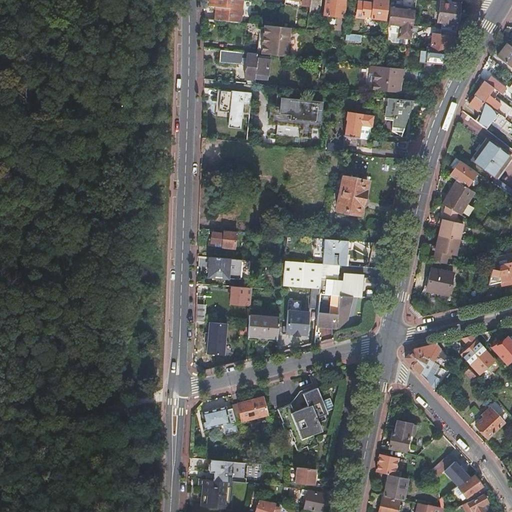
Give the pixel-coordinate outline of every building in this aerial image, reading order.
[(216,11),(215,20),(240,23),(243,0),(241,0),(210,0),(209,7),(216,8),(216,11)] [(310,0),(310,7),(309,16),(320,18),(322,0),(310,0)] [(344,17),(345,0),(325,0),(324,15),(344,17)] [(379,0),(373,0),(373,3),(358,1),(356,17),(365,18),(365,16),(371,17),(371,18),(385,20),(387,1),(379,0)] [(390,6),(388,25),(400,26),(399,34),(401,36),(408,37),(411,38),(413,25),(416,0),(402,0),(401,8),(390,6)] [(458,4),(441,2),(438,21),(442,22),(441,29),(456,31),(460,4),(458,4)] [(270,26),(264,26),(261,54),(287,57),(290,28),(281,27),(270,26)] [(433,33),(431,52),(445,53),(448,54),(450,49),(457,37),(455,37),(456,31),(441,29),(441,34),(433,33)] [(511,47),(511,46),(508,44),(497,58),(511,69),(511,47)] [(258,54),(220,50),(219,62),(246,65),(245,79),(256,81),(256,78),(268,80),(270,57),(258,55),(258,54)] [(422,62),(443,64),(443,63),(445,53),(431,52),(424,51),(421,50),(419,62),(422,62)] [(383,67),(370,66),(369,73),(375,74),(374,84),(374,89),(399,92),(400,77),(402,77),(403,69),(383,67)] [(490,79),(486,83),(494,88),(495,89),(498,85),(490,79)] [(485,82),(475,96),(500,115),(504,118),(505,119),(511,109),(495,97),(499,92),(498,92),(495,89),(494,88),(486,83),(485,82)] [(242,114),(244,92),(232,91),(232,92),(221,91),(219,111),(229,112),(228,127),(240,129),(242,114)] [(244,92),(242,114),(250,115),(252,93),(244,92)] [(500,115),(475,96),(469,104),(482,114),(480,116),(479,115),(475,121),(486,129),(491,124),(493,121),(495,123),(500,115)] [(271,106),(269,123),(301,127),(300,138),(311,139),(313,128),(320,129),(323,102),(313,101),(300,97),(300,99),(281,97),(280,107),(271,106)] [(404,132),(414,101),(388,98),(387,106),(386,106),(385,117),(394,118),(393,120),(392,131),(404,132)] [(359,134),(371,136),(373,116),(362,115),(362,114),(347,112),(346,120),(347,120),(345,135),(344,135),(344,136),(359,138),(359,134)] [(504,118),(500,115),(495,123),(493,121),(491,124),(500,131),(508,121),(505,119),(504,118)] [(511,157),(486,140),(472,161),(497,177),(511,157)] [(382,150),(395,151),(396,143),(383,141),(382,150)] [(341,144),(328,143),(327,150),(341,152),(341,144)] [(477,173),(460,161),(450,177),(457,181),(474,193),(474,192),(467,187),(477,173)] [(367,182),(346,177),(343,176),(336,209),(360,214),(367,182)] [(457,181),(443,205),(445,206),(458,213),(460,215),(474,193),(457,181)] [(208,207),(199,206),(199,217),(208,217),(208,207)] [(456,222),(458,213),(445,206),(442,219),(456,222)] [(439,235),(460,239),(463,224),(456,222),(442,219),(441,223),(439,235)] [(236,248),(237,232),(223,231),(223,233),(212,232),(211,243),(215,243),(223,244),(223,247),(236,248)] [(436,246),(435,251),(449,254),(456,255),(460,239),(439,235),(436,246)] [(338,265),(345,265),(346,254),(346,253),(346,252),(346,251),(347,251),(347,249),(348,240),(324,239),(322,263),(338,265)] [(435,251),(433,262),(447,264),(449,254),(435,251)] [(242,260),(210,257),(208,277),(241,280),(242,260)] [(500,261),(501,264),(498,265),(499,269),(492,268),(491,270),(488,284),(502,281),(502,285),(511,282),(511,261),(507,263),(507,259),(500,261)] [(322,263),(283,260),(283,264),(282,285),(311,288),(319,288),(320,279),(320,275),(329,275),(337,273),(338,273),(338,265),(322,263)] [(447,295),(453,273),(432,269),(427,291),(447,295)] [(320,279),(319,288),(319,293),(330,294),(338,295),(352,296),(361,297),(363,275),(343,273),(343,280),(342,283),(337,282),(337,281),(336,280),(320,279)] [(251,288),(231,287),(230,298),(230,305),(250,306),(251,288)] [(319,288),(311,288),(309,308),(317,308),(319,293),(319,288)] [(328,313),(337,314),(338,295),(330,294),(328,313)] [(328,313),(317,312),(316,326),(337,328),(346,319),(352,296),(338,295),(337,314),(328,313)] [(307,336),(309,312),(300,311),(301,301),(288,300),(285,334),(292,334),(292,336),(300,337),(300,335),(307,336)] [(206,306),(196,305),(195,321),(205,322),(206,306)] [(277,338),(279,317),(249,315),(248,325),(248,328),(248,335),(248,336),(277,338)] [(224,356),(227,324),(209,322),(208,334),(205,334),(204,342),(207,343),(206,354),(224,356)] [(485,351),(472,336),(462,339),(469,347),(461,354),(471,365),(485,351)] [(500,344),(498,342),(492,347),(507,364),(511,359),(511,342),(507,337),(500,344)] [(405,358),(434,390),(440,380),(434,376),(429,371),(432,366),(433,362),(442,368),(449,361),(447,358),(438,344),(414,350),(405,358)] [(489,355),(485,351),(471,365),(474,368),(489,355)] [(434,376),(440,380),(446,371),(442,368),(433,362),(432,366),(429,371),(434,376)] [(470,380),(475,375),(471,371),(468,367),(462,373),(470,380)] [(322,431),(319,424),(317,419),(324,416),(328,414),(317,389),(302,395),(308,407),(294,413),(290,404),(277,410),(283,423),(281,424),(286,436),(291,434),(295,442),(293,443),(297,451),(307,447),(308,449),(317,445),(313,435),(322,431)] [(268,415),(264,398),(238,405),(241,417),(243,416),(244,422),(268,415)] [(235,421),(232,408),(227,409),(227,407),(202,413),(204,420),(201,421),(204,430),(223,425),(225,435),(238,434),(235,421)] [(504,423),(490,408),(482,416),(484,418),(475,426),(487,439),(504,423)] [(410,436),(414,437),(417,426),(397,422),(395,433),(392,433),(389,448),(406,451),(410,436)] [(380,455),(376,472),(389,475),(395,476),(399,459),(380,455)] [(447,457),(432,471),(436,479),(444,471),(453,463),(447,457)] [(444,471),(458,486),(469,478),(454,462),(453,463),(444,471)] [(316,470),(297,468),(296,483),(314,485),(316,470)] [(215,481),(228,482),(229,474),(216,473),(215,481)] [(384,496),(404,500),(409,479),(395,476),(389,475),(384,496)] [(458,486),(456,488),(457,489),(458,491),(460,489),(463,494),(461,495),(464,499),(466,497),(466,498),(473,493),(476,498),(483,494),(489,491),(485,484),(482,486),(475,476),(459,487),(458,486)] [(215,481),(204,480),(202,505),(227,508),(230,482),(228,482),(215,481)] [(304,510),(314,511),(322,511),(326,495),(308,491),(304,510)] [(487,511),(484,506),(488,503),(483,494),(476,498),(467,503),(472,511),(487,511)] [(397,511),(400,501),(383,497),(379,511),(397,511)] [(275,507),(276,504),(260,501),(255,511),(279,511),(280,510),(279,508),(275,507)] [(472,511),(467,503),(463,505),(466,511),(472,511)]
